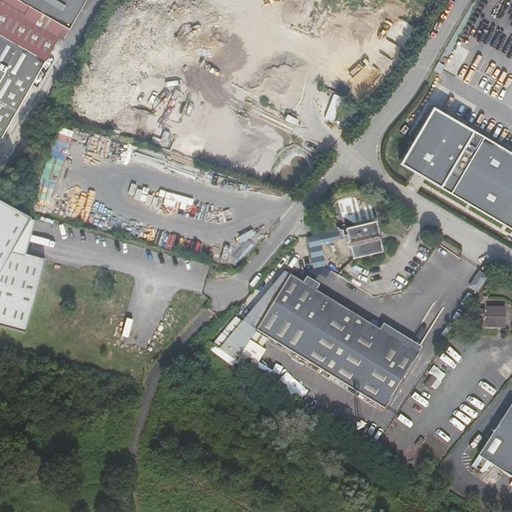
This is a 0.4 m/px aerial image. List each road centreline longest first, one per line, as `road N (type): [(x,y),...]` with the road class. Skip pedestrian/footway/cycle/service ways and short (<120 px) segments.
road 1 (track): [(353,163),(315,126),(303,72),(228,36)]
road 2 (track): [(194,62),(229,114),(170,136)]
